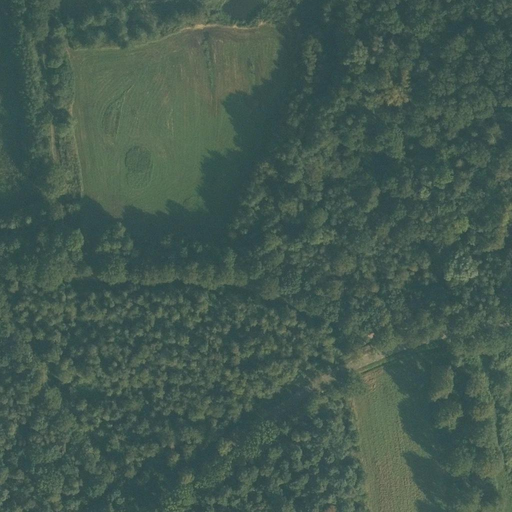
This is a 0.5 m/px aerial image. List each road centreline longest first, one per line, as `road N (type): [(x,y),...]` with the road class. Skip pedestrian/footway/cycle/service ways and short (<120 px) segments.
road 1 (tertiary): [(143,511),(334,375),(423,337),(511,317)]
road 2 (track): [(71,273),(236,280),(392,348)]
road 3 (track): [(40,0),(71,273)]
